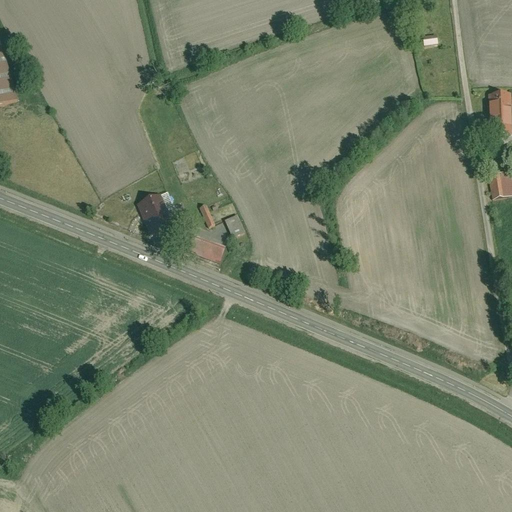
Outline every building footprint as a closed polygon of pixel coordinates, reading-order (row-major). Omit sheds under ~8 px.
[(0,105),(14,101),(0,52),(0,105)] [(511,98),(490,99),(490,125),(485,125),(485,139),(511,138),(511,98)] [(511,176),(511,174),(488,178),(493,202),(511,198),(511,176)] [(162,200),(138,210),(150,240),(175,230),(162,200)] [(221,214),(224,221),(238,216),(232,202),(210,211),(213,217),(221,214)] [(207,209),(201,212),(205,219),(211,216),(207,209)] [(226,221),(233,239),(246,233),(239,216),(226,221)]
